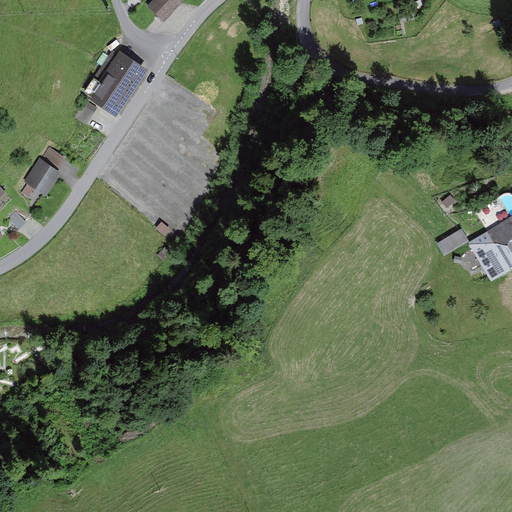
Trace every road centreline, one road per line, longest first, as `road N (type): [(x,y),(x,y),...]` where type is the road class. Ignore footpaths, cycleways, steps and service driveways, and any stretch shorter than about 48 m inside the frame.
road 1 (tertiary): [(0,267),(64,213),(166,58)]
road 2 (unclassified): [(511,82),(461,90),(349,75),(311,44),(304,0)]
